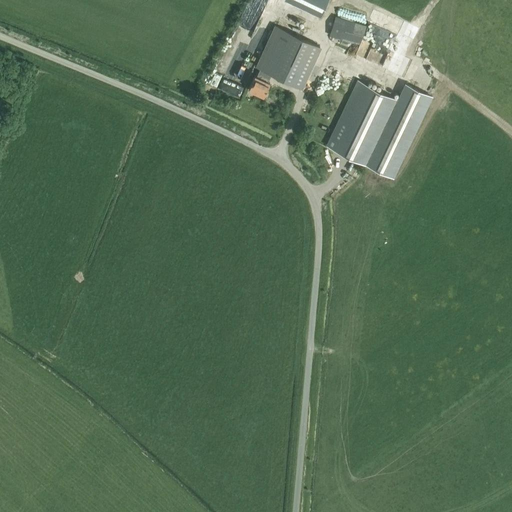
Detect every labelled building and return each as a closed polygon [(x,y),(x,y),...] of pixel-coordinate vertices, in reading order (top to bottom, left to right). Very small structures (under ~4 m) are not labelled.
[(285,8),(300,8),(299,0),(290,0),(291,5),(284,5),(285,8)] [(335,15),(329,35),(359,44),(365,24),(363,24),(335,16),(335,15)] [(255,75),(248,88),(263,95),(269,81),(268,81),(271,73),(275,74),(276,73),(280,75),(279,76),(301,86),(320,46),(275,25),(256,66),(260,67),(256,76),(255,75)] [(401,78),(401,69),(389,69),(389,78),(401,78)] [(358,80),(327,144),(393,176),(431,96),(408,85),(401,100),(358,80)]
